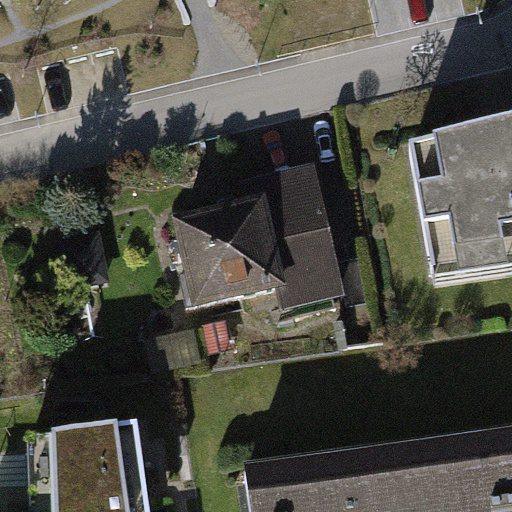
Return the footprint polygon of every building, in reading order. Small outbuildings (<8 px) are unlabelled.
[(511,131),(409,158),(422,261),(511,250),(511,224),(511,223),(511,222),(511,131)] [(256,190),(260,210),(278,292),(282,308),(339,295),(328,248),(330,248),(313,177),(256,190)] [(188,312),(278,292),(260,210),(178,229),(190,278),(180,280),(188,312)] [(97,239),(64,246),(73,289),(106,282),(97,239)] [(511,511),(511,420),(279,450),(289,511),(511,511)] [(144,511),(140,489),(128,432),(21,450),(22,511),(144,511)]
